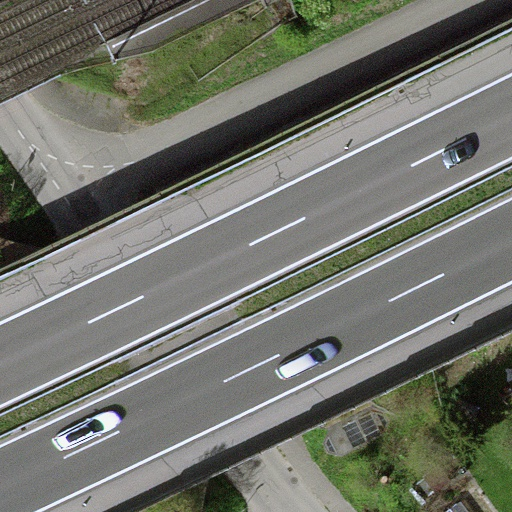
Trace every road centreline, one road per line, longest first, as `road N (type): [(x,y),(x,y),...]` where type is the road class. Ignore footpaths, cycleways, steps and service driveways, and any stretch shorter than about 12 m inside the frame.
road 1 (motorway): [(511,115),(0,364)]
road 2 (motorway): [(0,487),(511,239)]
road 3 (unclassified): [(0,101),(298,511)]
